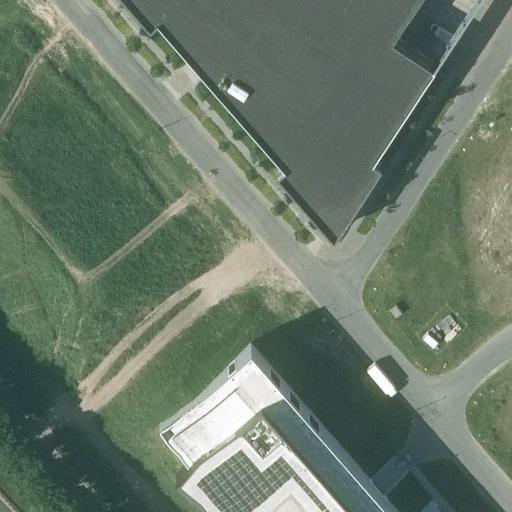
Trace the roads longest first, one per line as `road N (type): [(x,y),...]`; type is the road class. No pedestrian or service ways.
road 1 (unclassified): [(69,0),(338,295)]
road 2 (unclassified): [(511,34),(338,295)]
road 3 (unclassified): [(338,295),(431,410)]
road 4 (unclassified): [(431,410),(511,502)]
